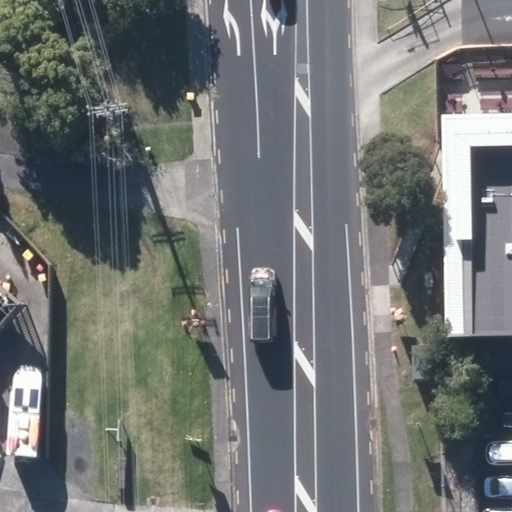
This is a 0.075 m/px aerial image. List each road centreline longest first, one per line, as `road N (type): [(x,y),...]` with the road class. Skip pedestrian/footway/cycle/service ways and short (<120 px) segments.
road 1 (secondary): [(306,164),(304,511)]
road 2 (secondary): [(306,164),(273,0)]
road 3 (secondary): [(315,0),(306,164)]
